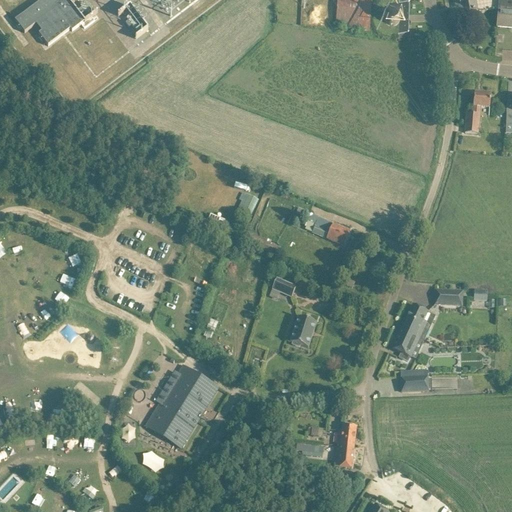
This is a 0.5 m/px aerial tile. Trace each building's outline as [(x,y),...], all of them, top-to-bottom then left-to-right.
[(92,18),(95,15),(98,13),(87,0),(42,0),(15,21),(24,34),(36,25),(41,33),(39,35),(48,47),(70,30),(72,33),(81,25),(84,29),(94,22),(92,18)] [(370,0),(337,0),(336,31),(370,32),(370,0)] [(408,35),(409,0),(398,0),(398,13),(397,12),(396,11),(394,11),(393,10),(392,10),(390,10),(389,11),(388,12),(386,12),(385,14),(385,15),(384,16),(384,17),(384,19),(384,20),(384,22),(385,23),(386,24),(387,25),(388,26),(389,27),(391,27),(392,27),(394,27),(395,27),(396,26),(397,25),(398,25),(398,34),(408,35)] [(476,12),(475,3),(473,3),(472,0),(458,0),(461,15),(472,13),(472,14),(474,13),(476,12)] [(511,0),(499,0),(498,17),(497,27),(511,28),(511,0)] [(117,17),(135,41),(148,31),(130,7),(117,17)] [(489,108),(490,105),(490,95),(474,94),(473,107),(472,115),(466,115),(465,134),(478,135),(479,116),(480,108),(489,108)] [(257,201),(245,196),(242,194),(239,201),(242,202),(238,209),(251,215),(254,209),(257,201)] [(306,225),(304,230),(312,233),(334,243),(343,247),(349,233),(340,229),(333,226),(313,217),(313,218),(310,219),(309,218),(306,225)] [(26,248),(29,238),(15,234),(13,245),(26,248)] [(250,234),(245,244),(262,252),(263,250),(266,242),(267,241),(250,234)] [(266,242),(263,250),(277,256),(281,248),(266,242)] [(272,290),(291,299),(296,288),(276,280),(272,290)] [(349,281),(346,287),(353,290),(355,283),(349,281)] [(434,290),(434,306),(462,307),(462,291),(434,290)] [(474,291),(474,302),(487,302),(487,291),(474,291)] [(413,306),(401,331),(420,340),(427,324),(431,325),(435,317),(431,315),(422,310),(413,306)] [(299,348),(300,346),(308,349),(316,324),(298,318),(290,343),(292,344),(292,346),(299,348)] [(401,331),(393,350),(400,354),(398,359),(408,363),(410,358),(411,359),(420,340),(401,331)] [(159,405),(145,428),(147,429),(148,428),(146,427),(150,420),(177,437),(172,445),(181,450),(200,420),(201,420),(200,419),(202,417),(203,417),(202,416),(219,389),(182,367),(177,375),(175,379),(174,381),(171,379),(162,393),(165,395),(164,397),(159,405)] [(427,377),(400,377),(400,393),(428,392),(427,377)] [(62,414),(63,404),(53,404),(53,414),(62,414)] [(38,406),(25,406),(25,416),(38,416),(38,406)] [(354,449),(356,428),(342,427),(342,432),(338,432),(337,447),(354,449)] [(318,437),(319,429),(311,428),(311,430),(307,429),(306,435),(310,435),(310,436),(318,437)] [(25,437),(26,450),(36,450),(35,436),(25,437)] [(74,452),(74,439),(67,439),(66,452),(74,452)] [(93,448),(93,440),(83,439),(83,448),(93,448)] [(323,448),(303,446),(296,446),(295,452),(302,452),(302,456),(322,458),(323,448)] [(351,470),(354,449),(337,447),(334,468),(351,470)] [(147,453),(140,466),(156,475),(158,470),(160,472),(165,462),(147,453)] [(115,473),(122,467),(117,460),(109,466),(115,473)] [(65,483),(73,489),(80,480),(72,475),(65,483)] [(91,498),(96,489),(90,485),(84,493),(91,498)] [(142,496),(137,505),(145,511),(151,502),(142,496)]
